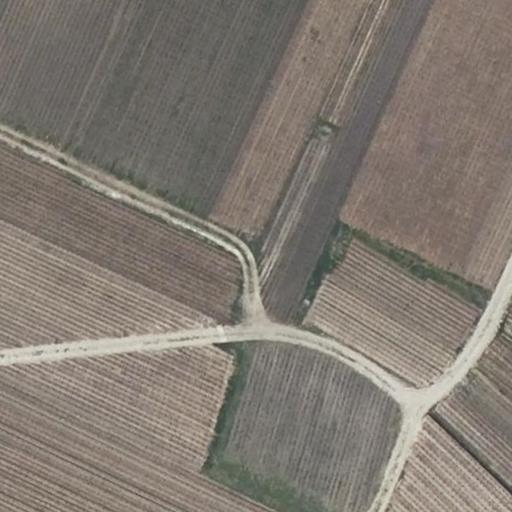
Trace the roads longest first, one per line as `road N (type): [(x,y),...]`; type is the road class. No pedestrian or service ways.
road 1 (track): [(0,356),(282,332),(341,352),(415,401),(458,373),(511,271)]
road 2 (track): [(0,125),(237,244),(250,263),(258,332)]
